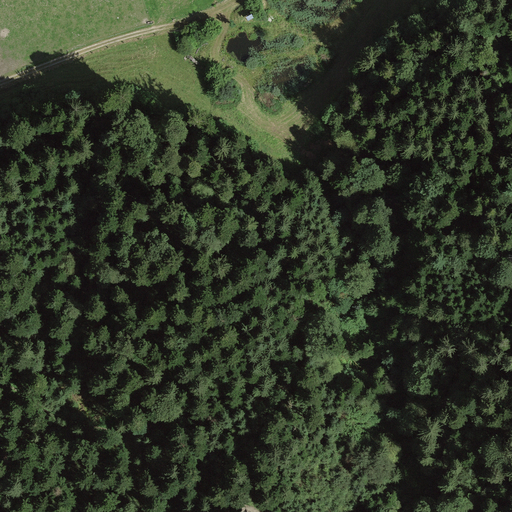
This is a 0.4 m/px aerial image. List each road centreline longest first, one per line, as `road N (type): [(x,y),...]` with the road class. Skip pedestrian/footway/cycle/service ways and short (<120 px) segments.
road 1 (track): [(255,511),(240,445),(214,418),(187,412),(135,430),(105,429),(0,383)]
road 2 (track): [(238,0),(0,83)]
